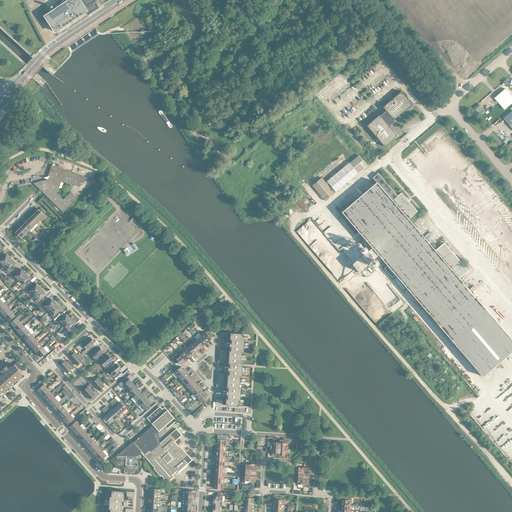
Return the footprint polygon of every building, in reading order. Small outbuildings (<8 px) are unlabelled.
[(91,8),(97,5),(94,0),(62,0),(61,1),(61,0),(60,0),(52,0),(55,4),(57,3),(57,4),(55,5),(54,5),(54,6),(51,8),(47,10),(48,11),(44,13),(54,29),(58,26),(58,27),(62,24),(65,22),(69,20),(68,19),(71,17),(72,18),(75,16),(75,15),(78,13),(79,13),(82,11),(85,8),(87,12),(92,9),(91,8)] [(149,83),(143,87),(154,105),(160,100),(149,83)] [(495,95),(504,107),(511,100),(511,93),(505,86),(495,95)] [(406,104),(410,101),(407,98),(407,97),(400,89),(382,104),(386,109),(380,114),(378,112),(365,123),(383,144),(396,133),(386,121),(389,118),(390,119),(391,118),(391,117),(392,116),(393,117),(407,105),(406,104)] [(497,99),(480,113),(490,124),(506,110),(497,99)] [(163,103),(155,108),(168,127),(175,122),(163,103)] [(357,171),(357,170),(348,160),(326,178),(335,189),(357,171)] [(32,180),(62,210),(76,196),(70,189),(62,196),(56,190),(60,178),(78,184),(87,175),(51,162),(45,177),(32,180)] [(376,179),(341,209),(364,237),(360,240),(367,248),(359,255),(359,254),(351,261),(358,269),(366,262),(365,262),(373,255),(380,263),(384,260),(482,374),(511,347),(511,338),(458,276),(467,268),(443,240),(443,241),(441,238),(432,246),(407,216),(416,209),(400,190),(397,193),(377,170),(372,175),(376,179)] [(321,175),(311,183),(324,198),(333,190),(321,175)] [(37,206),(33,210),(39,216),(43,212),(45,209),(40,205),(38,207),(37,206)] [(33,210),(29,214),(36,220),(39,216),(33,210)] [(29,214),(26,218),(32,224),(36,220),(29,214)] [(26,218),(22,222),(28,228),(32,224),(26,218)] [(22,222),(18,225),(24,232),(28,228),(22,222)] [(24,232),(18,225),(14,229),(15,230),(13,232),(19,239),(21,236),(22,237),(26,233),(24,232)] [(0,259),(3,263),(10,256),(5,251),(1,255),(0,253),(0,259)] [(10,256),(3,263),(6,266),(4,268),(8,272),(13,267),(11,264),(15,261),(10,256)] [(394,273),(386,264),(383,266),(391,275),(394,273)] [(15,275),(18,278),(25,271),(20,266),(16,270),(14,268),(9,273),(13,277),(15,275)] [(25,271),(18,278),(21,281),(19,283),(23,287),(29,282),(26,279),(30,276),(25,271)] [(30,290),(33,293),(40,286),(35,281),(31,285),(29,283),(24,288),(28,292),(30,290)] [(40,286),(33,293),(36,296),(34,298),(38,302),(43,296),(41,294),(45,290),(40,286)] [(43,303),(48,308),(55,301),(50,296),(46,300),(44,298),(40,302),(42,304),(43,303)] [(55,301),(48,308),(51,311),(49,313),(53,317),(58,311),(56,309),(60,305),(55,301)] [(1,313),(3,315),(10,308),(6,304),(0,309),(2,312),(1,313)] [(10,308),(3,315),(4,316),(5,316),(8,318),(14,313),(10,308)] [(60,320),(63,323),(70,316),(65,311),(61,315),(59,312),(52,318),(55,321),(56,320),(58,322),(60,320)] [(10,323),(12,325),(19,319),(15,314),(9,320),(11,323),(10,323)] [(70,316),(63,323),(66,326),(63,329),(68,333),(74,327),(71,324),(75,320),(70,316)] [(14,326),(17,329),(23,323),(19,319),(12,325),(13,327),(14,326)] [(18,332),(19,334),(27,327),(23,323),(17,329),(19,331),(18,332)] [(22,335),(24,337),(30,332),(27,327),(19,334),(21,335),(22,335)] [(204,329),(200,333),(205,340),(208,337),(209,338),(211,337),(210,336),(204,329)] [(228,348),(227,354),(245,355),(245,353),(240,352),(240,349),(242,349),(242,345),(247,346),(247,341),(242,340),(243,337),(246,337),(246,335),(241,334),(242,331),(229,330),(229,336),(230,336),(230,342),(229,348),(228,348)] [(26,341),(27,342),(34,336),(30,332),(24,337),(26,340),(26,341)] [(200,333),(196,337),(202,344),(204,343),(203,342),(205,340),(200,333)] [(81,341),(85,346),(84,347),(87,350),(94,343),(91,341),(93,340),(89,335),(81,341)] [(29,343),(32,346),(38,340),(34,336),(27,342),(28,344),(29,343)] [(196,337),(191,341),(197,347),(199,345),(200,346),(202,344),(196,337)] [(33,349),(35,351),(42,345),(38,340),(32,346),(34,348),(33,349)] [(191,341),(187,345),(193,352),(195,350),(194,349),(197,347),(191,341)] [(89,351),(93,356),(92,356),(95,359),(102,353),(99,351),(102,348),(98,343),(89,351)] [(42,345),(35,351),(36,352),(37,352),(39,354),(46,349),(42,345)] [(187,345),(183,348),(188,355),(191,352),(192,353),(193,352),(187,345)] [(217,360),(224,361),(225,347),(218,346),(217,360)] [(183,348),(178,352),(185,359),(186,358),(186,357),(188,355),(183,348)] [(68,354),(76,363),(80,358),(81,359),(84,357),(78,350),(75,352),(73,350),(68,354)] [(185,359),(178,352),(176,350),(170,356),(174,361),(177,359),(179,362),(182,360),(183,361),(185,359)] [(99,359),(103,364),(102,364),(104,367),(111,361),(109,359),(111,357),(106,352),(99,359)] [(226,372),(226,378),(243,379),(243,377),(239,376),(239,373),(240,373),(241,370),(245,370),(246,365),(241,364),(241,361),(240,361),(240,357),(245,358),(245,355),(227,354),(227,360),(229,360),(228,365),(228,372),(226,372)] [(59,362),(65,370),(70,366),(71,367),(74,364),(68,357),(65,360),(64,358),(59,362)] [(16,359),(13,362),(19,369),(20,369),(22,367),(16,359)] [(109,375),(111,374),(113,376),(115,374),(120,370),(118,367),(120,366),(115,361),(107,368),(108,368),(105,371),(109,375)] [(13,362),(0,373),(0,393),(24,373),(20,369),(19,369),(13,362)] [(173,369),(177,374),(184,367),(183,366),(182,367),(179,364),(173,369)] [(177,374),(181,378),(187,372),(185,370),(186,369),(184,367),(177,374)] [(215,385),(223,385),(224,371),(216,370),(215,385)] [(181,378),(185,382),(192,376),(190,374),(189,375),(187,372),(181,378)] [(91,380),(98,388),(103,383),(101,382),(104,380),(98,373),(95,375),(96,376),(91,380)] [(121,382),(125,386),(132,380),(128,376),(127,377),(125,375),(120,379),(122,381),(121,382)] [(185,382),(188,387),(195,381),(192,378),(193,378),(192,376),(185,382)] [(125,386),(129,390),(140,380),(138,377),(134,381),(135,382),(134,383),(132,380),(125,386)] [(243,379),(226,378),(226,384),(227,384),(226,396),(225,396),(224,402),(237,403),(237,399),(242,400),(242,397),(239,397),(239,394),(244,394),(244,389),(239,388),(240,385),(238,385),(238,381),(243,382),(243,379)] [(129,390),(132,394),(139,388),(137,386),(138,385),(142,382),(140,380),(129,390)] [(38,390),(39,392),(46,386),(42,381),(36,387),(38,390)] [(81,388),(88,396),(93,392),(92,390),(95,388),(88,381),(86,383),(86,384),(81,388)] [(188,387),(192,391),(199,385),(198,383),(197,384),(195,381),(188,387)] [(132,394),(136,398),(148,388),(146,385),(141,389),(142,390),(141,391),(139,388),(132,394)] [(192,391),(196,395),(202,390),(200,387),(201,386),(199,385),(192,391)] [(41,393),(44,396),(50,390),(46,386),(39,392),(40,394),(41,393)] [(136,398),(139,402),(146,396),(144,394),(145,393),(145,394),(149,390),(148,388),(136,398)] [(45,399),(46,401),(54,394),(50,390),(44,396),(46,398),(45,399)] [(202,390),(196,395),(200,400),(206,394),(207,393),(205,391),(204,392),(202,390)] [(49,402),(51,404),(57,399),(54,394),(46,401),(48,402),(49,402)] [(113,396),(110,398),(121,410),(125,406),(119,399),(117,402),(116,400),(113,396)] [(146,396),(139,402),(137,404),(141,408),(144,406),(146,408),(150,404),(148,402),(149,401),(146,396)] [(114,404),(111,407),(117,413),(121,410),(110,398),(108,400),(112,404),(113,403),(114,404)] [(53,408),(54,409),(61,403),(57,399),(51,404),(53,407),(53,408)] [(56,410),(59,413),(65,407),(61,403),(54,409),(55,411),(56,410)] [(105,403),(102,405),(113,417),(117,413),(111,407),(109,409),(108,408),(108,407),(105,403)] [(155,431),(157,429),(163,424),(165,426),(175,418),(163,404),(160,407),(158,404),(145,415),(152,422),(132,440),(131,439),(112,456),(112,460),(118,466),(123,467),(122,471),(132,472),(133,463),(134,463),(134,453),(135,453),(136,453),(138,452),(137,451),(139,449),(147,458),(153,465),(152,466),(159,473),(160,473),(163,476),(162,477),(165,481),(173,474),(171,472),(176,468),(177,470),(187,462),(186,461),(191,457),(178,443),(177,444),(176,442),(180,439),(178,435),(180,432),(175,426),(158,440),(157,437),(159,435),(157,433),(156,434),(155,431)] [(113,417),(102,405),(100,407),(104,411),(104,410),(105,411),(103,414),(109,420),(113,417)] [(60,416),(62,418),(69,412),(65,407),(59,413),(61,415),(60,416)] [(69,412),(62,418),(63,420),(64,419),(66,422),(73,416),(69,412)] [(70,427),(71,429),(78,423),(75,418),(68,424),(71,427),(70,427)] [(74,430),(76,433),(82,427),(78,423),(71,429),(73,431),(74,430)] [(77,436),(79,438),(86,431),(82,427),(76,433),(78,435),(77,436)] [(81,438),(83,441),(90,436),(86,431),(79,438),(80,439),(81,438)] [(215,442),(224,443),(227,443),(228,433),(216,432),(215,442)] [(85,445),(86,446),(93,440),(90,436),(83,441),(86,444),(85,445)] [(269,439),(269,444),(277,445),(278,439),(274,439),(274,437),(271,436),(271,439),(269,439)] [(278,439),(277,445),(286,446),(287,440),(285,440),(285,437),(281,437),(281,440),(278,439)] [(89,447),(91,450),(97,444),(93,440),(86,446),(88,448),(89,447)] [(92,453),(94,455),(101,448),(97,444),(91,450),(93,452),(92,453)] [(274,450),(277,451),(277,445),(269,444),(268,450),(270,450),(270,453),(273,453),(274,450)] [(277,445),(277,451),(280,451),(280,453),(284,454),(284,451),(286,451),(286,446),(277,445)] [(101,448),(94,455),(95,456),(96,456),(99,458),(100,460),(102,458),(101,457),(102,455),(106,452),(107,451),(103,447),(101,448)] [(244,466),(244,469),(249,470),(250,461),(244,461),(244,463),(241,462),(241,466),(244,466)] [(250,461),(249,470),(255,470),(255,467),(258,467),(258,463),(255,463),(255,461),(250,461)] [(297,469),(296,473),(302,473),(303,464),(297,464),(297,466),(294,466),(294,469),(297,469)] [(303,464),(302,473),(308,474),(308,470),(310,470),(311,467),(308,467),(308,465),(303,464)] [(243,478),(249,478),(249,470),(244,469),(243,473),(241,473),(241,476),(243,476),(243,478)] [(249,470),(249,478),(254,479),(254,477),(257,477),(257,474),(255,474),(255,470),(249,470)] [(296,482),(301,482),(302,473),(296,473),(296,476),(294,476),(293,479),(296,480),(296,482)] [(302,473),(301,482),(307,482),(307,480),(310,481),(310,477),(307,477),(308,474),(302,473)] [(104,509),(104,511),(112,511),(121,511),(122,506),(120,506),(120,501),(121,495),(122,495),(123,488),(110,488),(110,491),(105,491),(105,493),(108,494),(108,497),(103,497),(103,502),(108,502),(107,506),(109,506),(109,509),(104,509)] [(212,492),(212,498),(221,499),(221,493),(219,493),(219,490),(216,490),(216,493),(212,492)] [(244,498),(244,500),(253,501),(253,495),(250,495),(250,492),(242,492),(241,496),(243,498),(244,498)] [(340,497),(340,502),(349,503),(349,497),(350,497),(350,493),(341,493),(340,497)] [(271,502),(280,503),(283,503),(283,497),(280,497),(280,494),(273,494),(273,496),(271,496),(271,502)]
